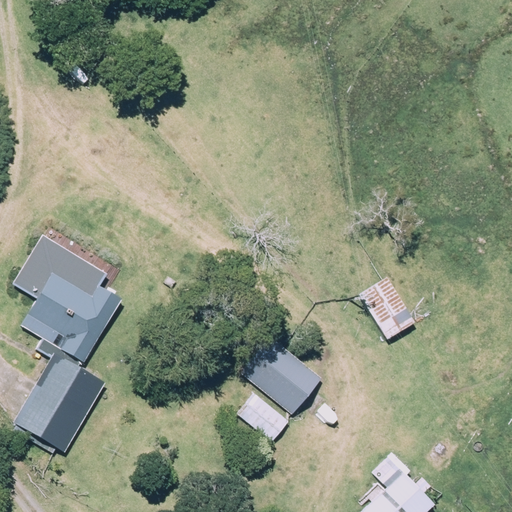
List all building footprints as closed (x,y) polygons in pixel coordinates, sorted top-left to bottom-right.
[(41,234),(10,287),(35,302),(20,327),(43,341),(36,351),(50,360),(12,423),(64,454),(104,385),(83,364),(120,301),(101,290),(110,275),(41,234)] [(386,280),(358,297),(385,342),(414,325),(386,280)] [(234,372),(293,418),(322,382),(263,336),(234,372)] [(271,443),(288,423),(253,394),(236,415),(271,443)] [(425,511),(432,506),(402,476),(408,470),(392,454),(371,473),(386,489),(360,511),(425,511)]
